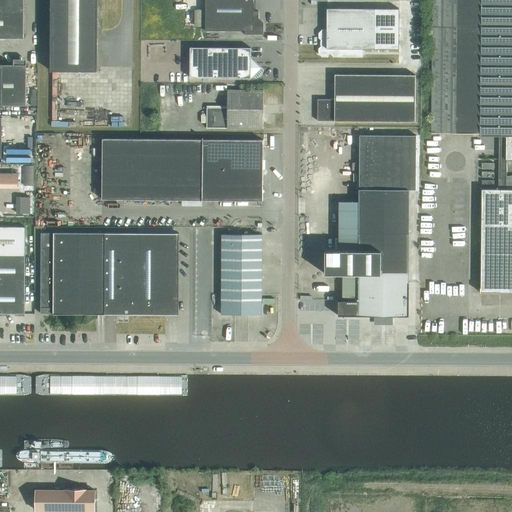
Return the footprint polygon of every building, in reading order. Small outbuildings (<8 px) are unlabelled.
[(0,0),(0,8),(23,8),(23,0),(0,0)] [(98,0),(50,0),(50,71),(97,71),(98,0)] [(263,34),(264,23),(262,23),(259,20),(259,11),(253,11),(253,0),(205,0),(205,30),(244,31),(244,34),(263,34)] [(511,0),(431,0),(431,133),(479,133),(479,134),(480,134),(480,136),(499,136),(499,189),(481,189),(480,292),(511,292),(511,176),(506,176),(506,159),(511,159),(511,0)] [(23,8),(0,8),(0,38),(23,39),(23,8)] [(375,49),(375,9),(327,8),(327,30),(322,30),(318,33),(318,38),(322,41),(322,45),(318,48),(318,53),(322,57),(327,57),(330,53),(333,57),(338,57),(341,54),(341,49),(375,49)] [(190,47),(190,78),(250,78),(251,78),(253,75),(256,79),(263,71),(251,58),(251,48),(190,47)] [(0,105),(25,106),(25,65),(0,64),(0,105)] [(335,74),(334,98),(415,99),(415,75),(335,74)] [(227,90),(227,106),(207,105),(207,128),(227,128),(263,128),(263,90),(227,90)] [(415,121),(415,99),(334,98),(334,99),(317,99),(317,121),(415,121)] [(325,249),(325,274),(359,274),(358,284),(329,284),(330,315),(358,315),(374,315),(374,318),(379,322),(387,323),(393,318),(393,316),(408,316),(409,189),(415,189),(416,135),(360,135),(359,201),(338,201),(338,249),(325,249)] [(263,201),(263,140),(102,140),(102,201),(263,201)] [(24,165),(24,185),(34,185),(34,165),(24,165)] [(0,187),(18,188),(18,173),(0,172),(0,187)] [(31,213),(31,196),(16,196),(17,213),(31,213)] [(0,313),(25,313),(25,255),(25,227),(0,226),(0,313)] [(52,233),(40,233),(41,313),(53,313),(178,312),(177,231),(52,233)] [(222,234),(221,314),(262,314),(262,234),(222,234)] [(318,298),(318,285),(301,284),(301,297),(318,298)] [(105,510),(105,490),(95,490),(95,489),(75,489),(75,490),(45,490),(45,510),(105,510)]
